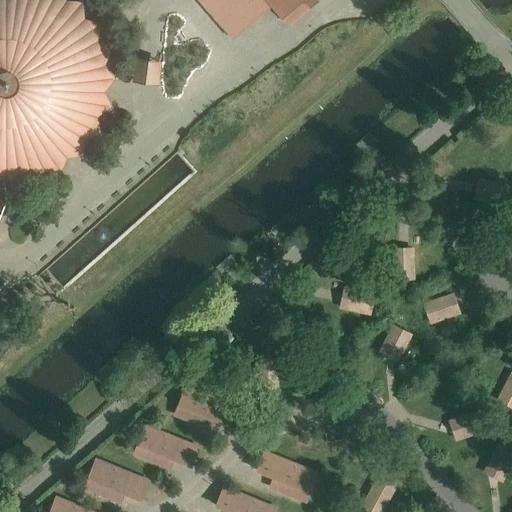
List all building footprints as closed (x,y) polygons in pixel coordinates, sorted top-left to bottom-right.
[(0,0),(0,183),(5,188),(15,180),(18,177),(33,184),(43,171),(59,173),(60,172),(66,158),(82,156),(83,154),(84,140),(100,134),(97,118),(106,111),(110,108),(104,92),(114,80),(104,67),(111,51),(98,42),(100,26),(85,19),(83,3),(75,2),(67,1),(66,0),(0,0)] [(201,0),(210,10),(234,37),(272,4),(283,16),(289,24),(311,5),(306,0),(201,0)] [(231,143),(346,9),(337,1),(222,135),(231,143)] [(156,84),(159,62),(149,62),(136,60),(135,60),(133,77),(133,82),(147,83),(156,84)] [(476,178),(474,194),(473,199),(504,205),(508,183),(476,178)] [(414,248),(407,248),(392,248),(391,280),(413,280),(414,248)] [(341,303),(340,309),(372,314),(375,293),(344,287),(343,293),(341,303)] [(459,311),(453,295),(452,290),(421,301),(428,321),(459,311)] [(393,324),(379,353),(383,356),(392,360),(398,363),(412,334),(393,324)] [(257,358),(257,390),(279,390),(279,358),(274,358),(264,358),(257,358)] [(511,371),(509,370),(495,399),(511,407),(511,371)] [(231,424),(238,407),(186,386),(179,404),(231,424)] [(445,420),(451,437),(452,441),(483,430),(476,410),(445,420)] [(191,464),(198,447),(145,426),(138,444),(191,464)] [(479,472),(485,475),(499,482),(511,456),(511,452),(494,443),(479,472)] [(309,490),(316,472),(264,452),(257,469),(309,490)] [(141,498),(148,480),(95,459),(88,477),(141,498)] [(375,479),(361,508),(369,511),(383,511),(395,489),(388,485),(381,482),(375,479)] [(235,511),(274,511),(276,508),(224,487),(217,505),(235,511)] [(92,511),(56,498),(50,511),(92,511)]
